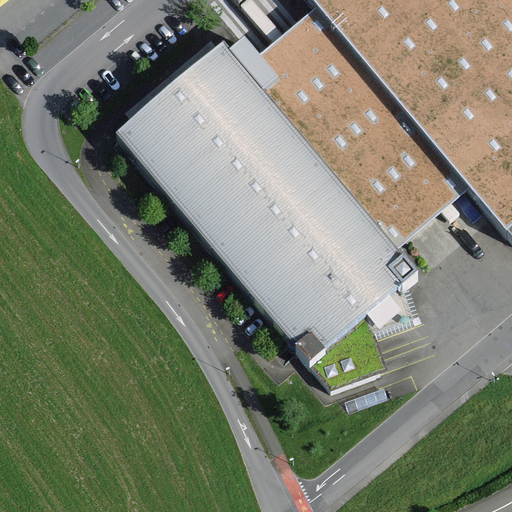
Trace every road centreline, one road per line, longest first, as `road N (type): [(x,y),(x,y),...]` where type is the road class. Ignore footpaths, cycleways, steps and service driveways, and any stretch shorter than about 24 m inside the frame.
road 1 (residential): [(151,0),(42,98),(44,135),(200,339),(280,511)]
road 2 (residential): [(511,330),(300,511)]
